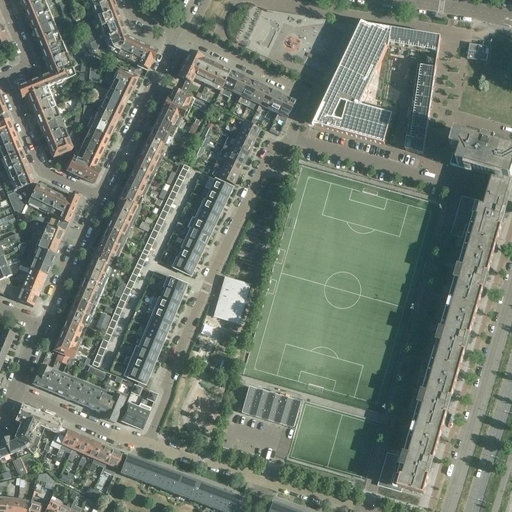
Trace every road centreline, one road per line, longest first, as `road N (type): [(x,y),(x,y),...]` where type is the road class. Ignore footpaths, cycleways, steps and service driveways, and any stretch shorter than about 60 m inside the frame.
road 1 (residential): [(148,443),(167,381),(270,147),(290,138)]
road 2 (secondary): [(511,301),(450,511)]
road 3 (residential): [(290,138),(304,95),(178,35)]
road 4 (residential): [(100,198),(178,35)]
road 5 (residential): [(100,198),(37,162),(3,75)]
road 6 (residential): [(290,138),(447,181)]
road 7 (unknown): [(206,287),(160,245),(199,157)]
road 8 (secondary): [(470,511),(511,368)]
road 9 (residential): [(148,443),(15,394)]
road 10 (residential): [(43,324),(100,198)]
road 11 (residential): [(263,483),(148,443)]
